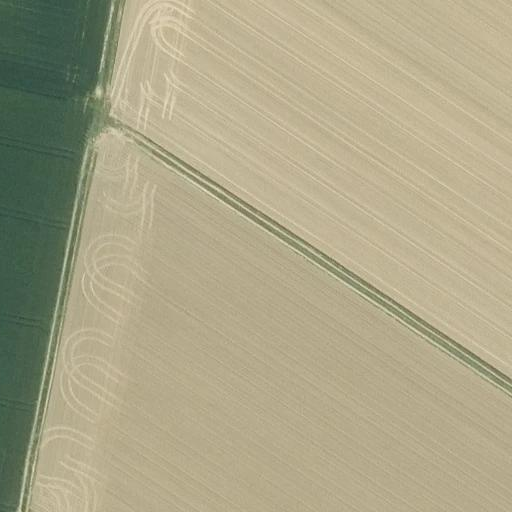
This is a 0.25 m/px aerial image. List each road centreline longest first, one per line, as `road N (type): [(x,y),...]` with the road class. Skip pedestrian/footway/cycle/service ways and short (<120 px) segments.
road 1 (track): [(117,0),(19,511)]
road 2 (track): [(97,115),(511,391)]
